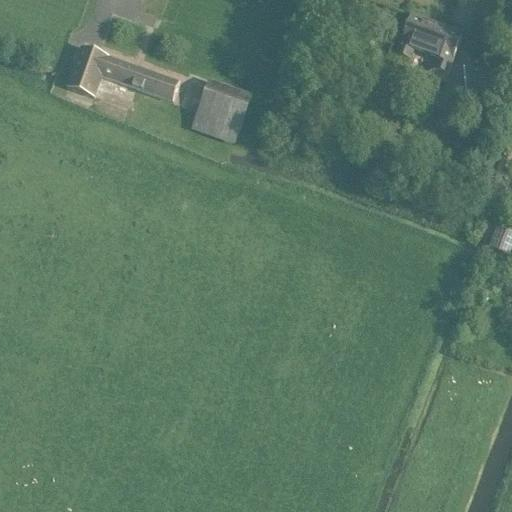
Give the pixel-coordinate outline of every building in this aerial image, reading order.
[(62,0),(11,0),(1,28),(46,45),(62,0)] [(451,32),(412,17),(396,57),(410,63),(416,48),(441,58),(435,73),(448,78),(463,41),(450,36),(451,32)] [(172,106),(179,87),(81,51),(66,91),(94,101),(102,80),(172,106)] [(511,65),(511,64),(465,68),(467,96),(468,96),(468,105),(480,110),(494,109),(502,93),(511,91),(511,65)] [(251,97),(209,84),(195,128),(237,141),(251,97)] [(511,233),(497,228),(489,250),(510,258),(511,252),(511,233)]
